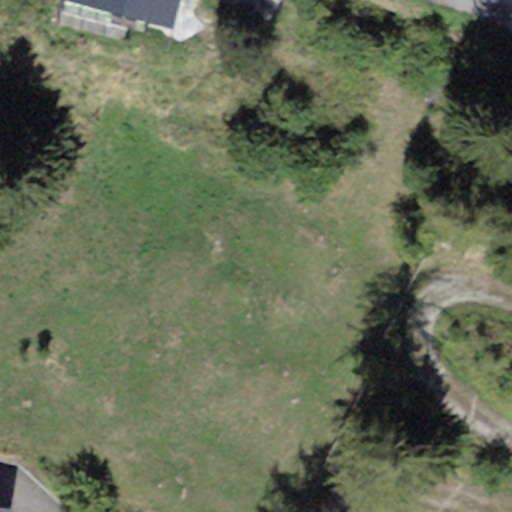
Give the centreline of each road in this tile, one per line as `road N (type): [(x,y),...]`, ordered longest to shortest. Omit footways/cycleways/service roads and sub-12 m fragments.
road 1 (track): [(511,306),(454,293),(435,305),(425,361),(450,393),(511,440)]
road 2 (track): [(474,511),(401,495),(362,500),(356,511)]
